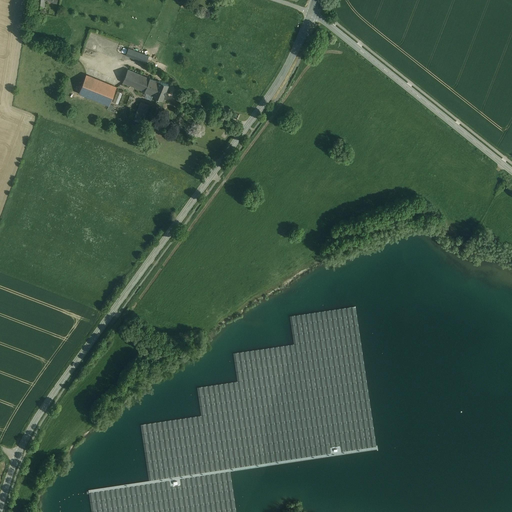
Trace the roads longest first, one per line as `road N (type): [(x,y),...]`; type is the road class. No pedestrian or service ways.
road 1 (tertiary): [(18,453),(280,79),(310,12)]
road 2 (tertiary): [(310,12),(511,170)]
